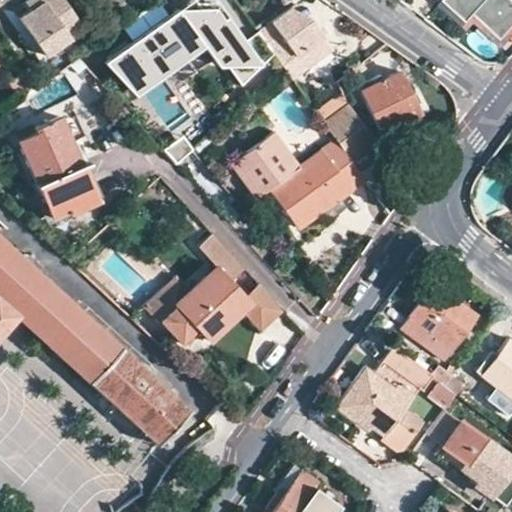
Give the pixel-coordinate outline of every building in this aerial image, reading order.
[(83,23),(67,0),(29,0),(26,2),(33,13),(21,21),(47,61),(73,43),(66,34),(83,23)] [(265,0),(238,0),(253,17),(269,4),(265,0)] [(511,33),(511,0),(445,0),(445,1),(469,23),(477,13),(507,40),(511,33)] [(290,9),(255,33),(272,57),(281,69),(290,80),(331,52),(308,19),(290,9)] [(180,13),(105,67),(135,102),(206,51),(221,71),(231,70),(240,89),(272,57),(255,33),(244,41),(220,13),(180,13)] [(356,91),(377,133),(416,112),(395,71),(356,91)] [(17,72),(5,82),(17,99),(29,90),(17,72)] [(332,140),(333,141),(349,163),(372,147),(342,106),(320,122),(332,140)] [(65,214),(93,201),(56,115),(27,128),(29,132),(11,140),(46,218),(64,212),(65,214)] [(349,163),(333,141),(298,166),(274,135),(230,166),(255,201),(268,192),(294,227),(316,211),(335,198),(361,179),(349,163)] [(340,207),(335,198),(316,211),(324,220),(340,207)] [(195,247),(213,266),(186,292),(171,306),(156,321),(176,344),(192,329),(201,340),(236,309),(244,300),(241,297),(229,280),(241,268),(210,233),(195,247)] [(0,306),(1,307),(13,319),(74,374),(151,444),(184,408),(51,287),(0,239),(0,306)] [(171,306),(186,292),(172,277),(140,307),(153,322),(155,320),(171,306)] [(440,359),(475,314),(433,282),(398,328),(440,359)] [(279,310),(255,284),(241,297),(244,300),(236,309),(256,330),(279,310)] [(0,332),(13,319),(1,307),(0,307),(0,332)] [(477,375),(491,386),(482,399),(505,416),(511,407),(511,342),(505,337),(477,375)] [(411,434),(393,420),(415,389),(418,391),(429,377),(427,375),(392,349),(381,363),(371,356),(333,407),(364,430),(367,426),(380,436),(377,439),(391,451),(400,449),(411,434)] [(440,385),(448,375),(435,365),(427,375),(429,377),(436,383),(440,384),(440,385)] [(453,394),(460,385),(448,375),(440,385),(453,394)] [(436,383),(427,397),(442,409),(453,394),(440,385),(440,384),(436,383)] [(433,453),(455,470),(458,466),(473,478),(469,483),(485,495),(511,461),(442,409),(424,433),(439,444),(433,453)] [(280,485),(283,488),(299,467),(292,462),(277,482),(280,485)] [(329,511),(336,504),(312,486),(316,480),(299,467),(283,488),(280,485),(258,511),(329,511)]
